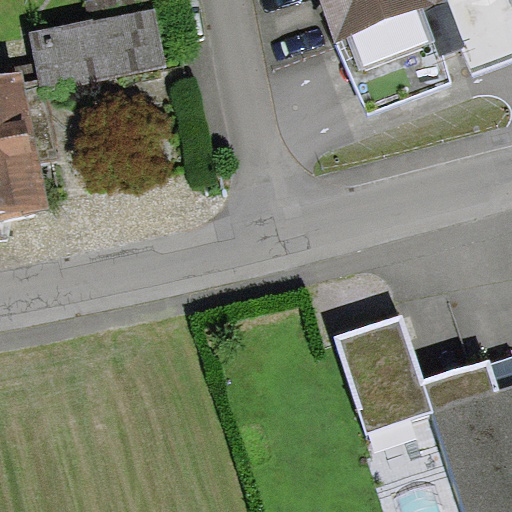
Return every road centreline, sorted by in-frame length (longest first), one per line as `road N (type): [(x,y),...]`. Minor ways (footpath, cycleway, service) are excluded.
road 1 (residential): [(0,297),(261,240)]
road 2 (residential): [(261,240),(511,184)]
road 3 (residential): [(261,240),(214,0)]
